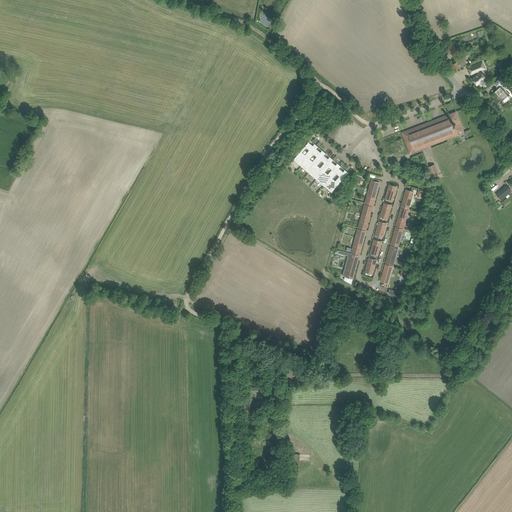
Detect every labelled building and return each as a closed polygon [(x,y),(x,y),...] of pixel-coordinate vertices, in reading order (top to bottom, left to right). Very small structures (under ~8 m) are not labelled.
[(448,49),(454,58),(460,54),(453,45),(448,49)] [(463,57),(453,64),(456,69),(463,65),(467,62),(463,57)] [(469,68),(471,74),(482,69),(479,64),(469,68)] [(482,83),(482,85),(484,86),(486,87),(487,85),(488,83),(486,81),(484,81),(483,80),(484,80),(483,79),(486,77),(481,72),(472,79),(477,85),(481,81),(481,82),(482,82),(482,83)] [(494,92),(498,97),(505,90),(501,86),(504,84),(502,81),(502,80),(499,77),(493,82),(498,88),(494,92)] [(505,90),(498,97),(504,104),(511,96),(511,92),(509,94),(505,90)] [(442,122),(435,125),(437,130),(450,125),(452,130),(449,131),(450,133),(449,134),(450,137),(452,136),(452,137),(459,134),(458,130),(462,129),(463,129),(456,112),(448,115),(448,116),(446,117),(446,116),(440,118),(442,122)] [(433,121),(425,124),(427,130),(425,130),(426,134),(437,130),(435,125),(434,125),(433,121)] [(427,130),(425,124),(403,133),(410,152),(427,146),(426,142),(423,135),(426,134),(425,130),(427,130)] [(437,130),(426,134),(423,135),(426,142),(449,134),(450,133),(449,131),(452,130),(450,125),(437,130)] [(401,137),(397,139),(385,143),(390,157),(406,150),(401,137)] [(293,160),(301,166),(316,149),(318,147),(315,144),(313,146),(309,142),(311,140),(310,140),(293,160)] [(301,166),(309,173),(324,155),(326,153),(322,150),(320,152),(316,149),(301,166)] [(309,173),(316,179),(331,162),(332,162),(333,160),(330,157),(328,159),(324,155),(309,173)] [(316,179),(324,186),(339,168),(341,166),(337,163),(336,165),(332,162),(331,162),(316,179)] [(434,164),(429,167),(428,167),(432,177),(438,175),(434,164)] [(339,168),(324,186),(332,192),(349,173),(345,170),(343,172),(339,168)] [(365,203),(373,205),(378,188),(373,186),(374,181),(372,180),(369,189),(371,189),(369,196),(367,196),(365,203)] [(389,184),(388,188),(385,198),(393,200),(397,186),(389,184)] [(501,189),(499,192),(496,194),(501,200),(506,195),(501,189)] [(410,194),(405,193),(401,207),(409,209),(413,192),(411,191),(410,194)] [(358,227),(366,229),(371,212),(366,211),(368,205),(365,204),(362,214),(364,214),(362,221),(360,220),(358,227)] [(380,217),(388,219),(391,205),(389,204),(388,207),(383,206),(380,217)] [(401,208),(400,211),(396,225),(403,227),(408,210),(401,208)] [(375,235),(382,237),(386,223),(379,221),(375,235)] [(396,227),(395,230),(391,244),(398,246),(403,229),(396,227)] [(352,252),(360,254),(364,237),(359,235),(361,229),(358,229),(355,238),(357,239),(356,245),(354,244),(352,252)] [(370,253),(377,255),(381,241),(374,239),(370,253)] [(390,249),(386,263),(393,265),(398,247),(395,247),(391,245),(390,249)] [(345,276),(353,278),(358,261),(352,260),(354,254),(351,253),(349,263),(351,263),(349,269),(347,269),(345,276)] [(369,258),(365,271),(372,274),(376,260),(369,258)] [(381,281),(388,283),(393,266),(385,264),(381,281)] [(248,407),(248,411),(253,411),(253,407),(267,406),(266,401),(253,402),(253,398),(253,392),(259,392),(259,387),(249,387),(250,398),(246,398),(246,407),(248,407)]
